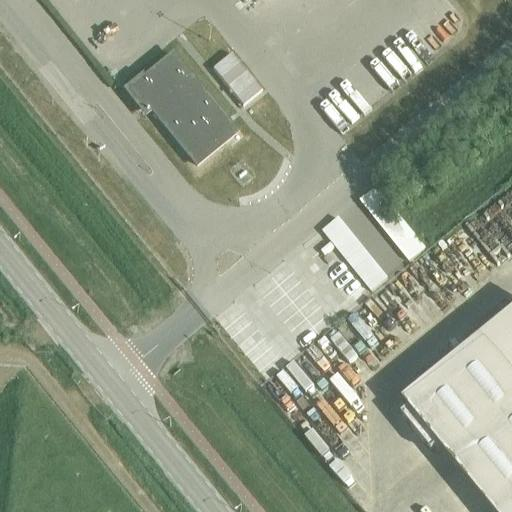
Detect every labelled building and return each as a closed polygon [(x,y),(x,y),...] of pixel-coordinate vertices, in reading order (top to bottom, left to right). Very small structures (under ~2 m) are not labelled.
[(291,0),(283,11),(300,24),(313,7),(303,0),(291,0)] [(229,56),(210,71),(240,107),(259,92),(229,56)] [(143,102),(197,168),(237,136),(173,57),(129,93),(140,105),(143,102)] [(381,188),(364,202),(416,263),(432,249),(381,188)] [(378,292),(395,278),(344,217),(327,231),(378,292)] [(471,310),(487,298),(480,289),(464,301),(471,310)] [(376,344),(382,326),(357,317),(351,335),(376,344)] [(511,511),(511,379),(482,342),(402,407),(408,415),(402,420),(431,456),(438,450),(487,511),(511,511)] [(359,396),(353,399),(322,345),(305,355),(341,418),(364,404),(359,396)] [(289,372),(269,389),(302,426),(322,408),(289,372)] [(313,420),(304,428),(318,444),(326,436),(313,420)]
